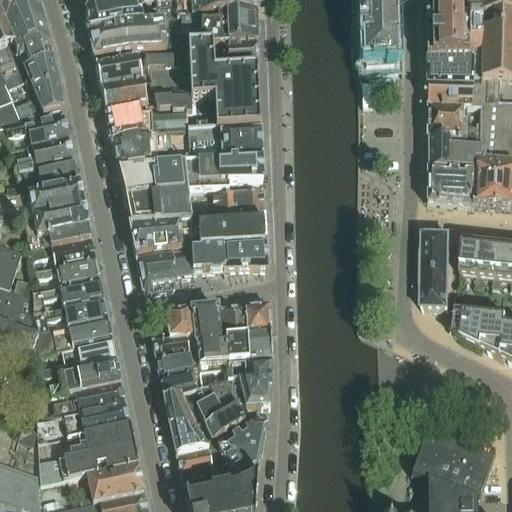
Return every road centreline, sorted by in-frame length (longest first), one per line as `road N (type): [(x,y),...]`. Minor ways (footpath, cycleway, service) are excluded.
road 1 (residential): [(124,315),(49,0)]
road 2 (residential): [(272,0),(281,287)]
road 3 (residential): [(412,225),(408,329),(419,349),(510,396),(511,422)]
road 4 (residential): [(409,0),(412,225)]
road 5 (residential): [(281,287),(280,511)]
road 6 (residential): [(163,511),(124,315)]
road 7 (residential): [(281,287),(124,315)]
